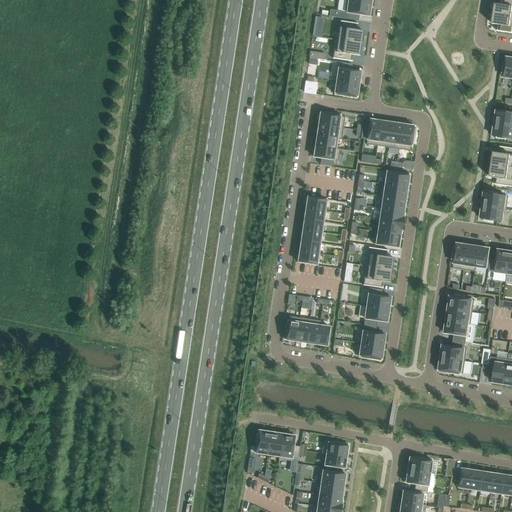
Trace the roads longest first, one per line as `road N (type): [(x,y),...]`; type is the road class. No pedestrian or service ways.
road 1 (primary): [(235,0),(158,511)]
road 2 (primary): [(184,511),(261,0)]
road 3 (residential): [(386,377),(282,357),(274,346),(310,111),(323,101),(373,109)]
road 4 (residential): [(386,377),(424,128),(418,116),(373,109)]
road 5 (residential): [(511,235),(452,228),(426,385)]
road 6 (residential): [(253,417),(400,444)]
